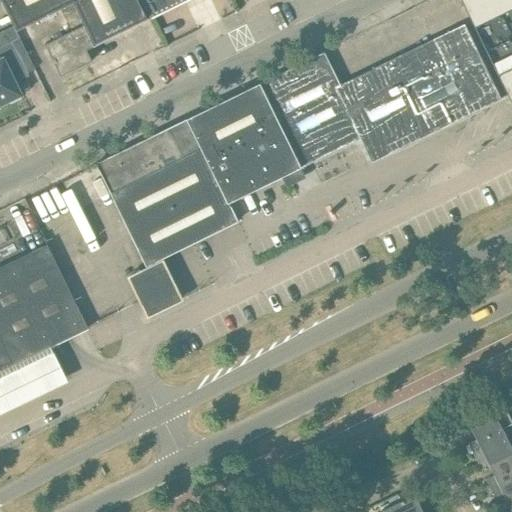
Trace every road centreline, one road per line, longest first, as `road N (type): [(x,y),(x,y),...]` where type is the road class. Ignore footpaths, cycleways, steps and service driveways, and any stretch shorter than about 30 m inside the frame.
road 1 (unclassified): [(0,406),(511,159)]
road 2 (unclassified): [(0,185),(382,0)]
road 3 (tertiary): [(511,240),(159,414)]
road 4 (tertiary): [(182,463),(511,304)]
road 5 (residential): [(325,511),(437,457),(463,511)]
road 6 (tertiary): [(159,414),(0,499)]
